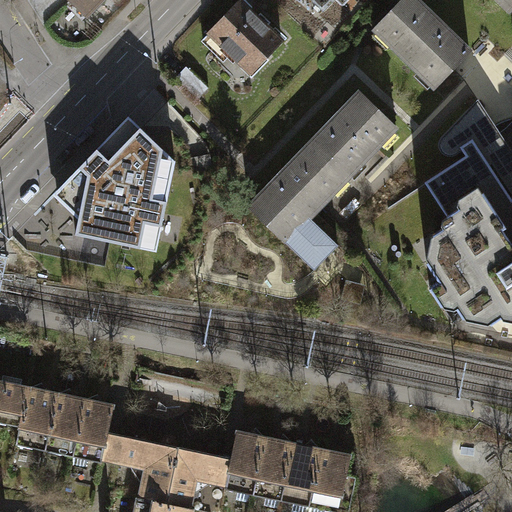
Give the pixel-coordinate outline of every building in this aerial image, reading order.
[(102,0),(70,0),(87,16),(102,0)] [(241,0),(203,39),(220,56),(226,49),(251,73),(283,41),(241,0)] [(470,52),(417,0),(403,0),(375,29),(435,88),(470,52)] [(511,0),(496,0),(509,11),(511,7),(511,0)] [(209,87),(187,66),(176,77),(199,98),(209,87)] [(360,92),(312,142),(349,177),(397,127),(360,92)] [(511,152),(478,101),(443,137),(441,140),(441,143),(441,147),(442,150),(444,152),(447,154),(450,155),(453,155),(456,154),(463,150),(466,155),(425,182),(451,222),(433,234),(438,242),(435,257),(427,262),(439,281),(430,287),(442,306),(451,300),(463,318),(471,313),(486,316),(492,324),(510,312),(511,314),(511,152)] [(54,194),(79,219),(76,234),(157,251),(176,161),(129,116),(54,194)] [(329,197),(349,177),(312,142),(249,207),(315,270),(329,255),(339,245),(310,217),(329,197)] [(84,244),(83,255),(106,257),(107,246),(84,244)] [(0,422),(20,427),(29,387),(0,380),(0,422)] [(17,444),(45,450),(57,393),(46,390),(43,382),(29,387),(20,427),(17,444)] [(45,450),(73,456),(85,399),(74,396),(71,388),(57,393),(45,450)] [(98,394),(85,399),(73,456),(75,457),(73,466),(87,468),(89,459),(101,462),(102,459),(107,432),(113,405),(102,402),(98,394)] [(252,494),(254,494),(266,437),(256,427),(249,433),(237,431),(231,458),(226,485),(225,488),(238,491),(237,500),(250,503),(252,494)] [(139,497),(165,503),(177,447),(114,434),(107,432),(102,459),(109,461),(146,468),(139,497)] [(280,499),(282,500),(294,443),(284,433),(277,439),(266,437),(254,494),(266,497),(264,506),(278,508),(280,499)] [(306,511),(308,505),(310,506),(322,448),(312,439),(305,445),(294,443),(282,500),(295,501),(292,511),(295,511),(306,511)] [(231,458),(177,447),(165,503),(191,508),(197,479),(226,485),(231,458)] [(351,455),(322,448),(310,506),(312,506),(311,511),(325,511),(326,509),(338,511),(349,511),(357,476),(347,475),(351,455)] [(136,497),(132,511),(193,511),(194,509),(191,508),(165,503),(139,497),(136,497)]
